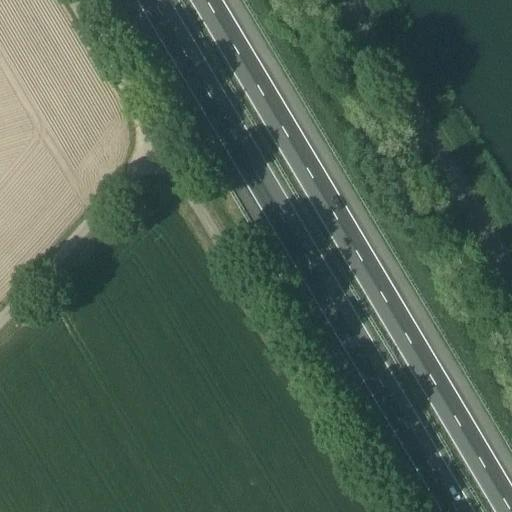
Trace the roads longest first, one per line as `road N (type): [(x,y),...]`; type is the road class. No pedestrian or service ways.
road 1 (motorway): [(146,0),(453,511)]
road 2 (motorway): [(511,510),(212,0)]
road 3 (unclassified): [(381,511),(168,148)]
road 4 (unclassified): [(511,262),(357,0)]
road 5 (unclassified): [(0,325),(168,148)]
road 6 (unclassified): [(168,148),(80,0)]
